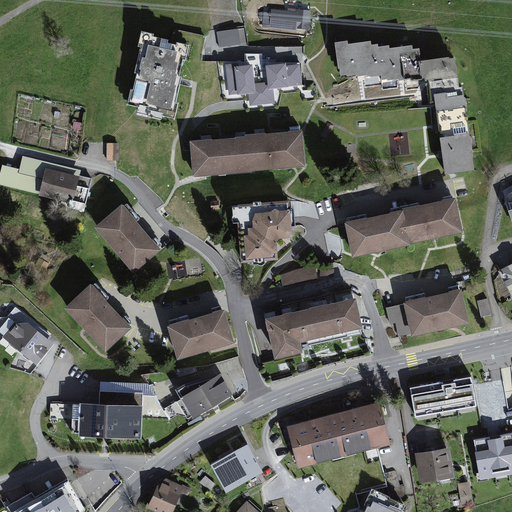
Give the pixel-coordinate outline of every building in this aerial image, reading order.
[(296,11),(272,9),(272,13),(264,12),(263,24),(270,25),(270,28),(308,32),(310,10),(296,9),(296,11)] [(239,28),(217,32),(219,47),(241,44),(239,28)] [(154,32),(142,29),(138,44),(141,45),(135,71),(137,71),(134,89),(131,88),(127,104),(139,106),(140,103),(149,105),(148,108),(164,111),(163,115),(176,118),(179,102),(177,102),(183,75),(180,74),(184,59),(186,60),(190,43),(176,40),(176,42),(168,41),(169,37),(154,34),(154,32)] [(348,39),(335,40),(338,67),(340,67),(341,75),(346,74),(346,76),(357,74),(357,76),(369,75),(369,76),(381,75),(381,79),(387,78),(387,79),(396,78),(397,80),(411,78),(411,80),(425,78),(426,85),(429,85),(431,101),(436,100),(445,172),(474,168),(463,86),(459,86),(455,56),(449,57),(449,55),(421,59),(420,46),(413,47),(412,43),(390,46),(389,43),(378,44),(378,42),(371,43),(371,39),(348,43),(348,39)] [(237,61),(226,63),(230,92),(250,90),(251,104),(274,101),(272,85),(287,83),(287,84),(301,82),(299,62),(285,63),(285,60),(267,62),(269,81),(254,83),(251,62),(237,64),(237,61)] [(334,126),(327,123),(320,136),(326,139),(334,126)] [(245,135),(190,139),(193,175),(252,170),(251,170),(305,165),(302,128),(245,133),(245,135)] [(81,170),(23,155),(19,168),(2,164),(0,173),(0,184),(71,202),(69,208),(84,211),(93,178),(80,175),(81,170)] [(511,192),(503,195),(511,219),(511,192)] [(401,208),(344,221),(352,257),(411,244),(410,243),(464,231),(456,195),(401,208)] [(289,199),(232,204),(234,223),(237,223),(240,262),(278,259),(277,240),(280,236),(292,236),(289,199)] [(162,248),(122,202),(94,225),(134,271),(162,248)] [(51,260),(38,254),(32,267),(46,273),(51,260)] [(321,262),(320,276),(333,277),(334,263),(321,262)] [(511,265),(497,273),(511,302),(511,265)] [(314,266),(280,275),(283,288),(318,279),(314,266)] [(132,326),(91,282),(64,307),(105,351),(132,326)] [(461,287),(404,301),(412,335),(469,321),(461,287)] [(356,295),(265,316),(274,358),(303,351),(301,340),(362,326),(356,295)] [(487,298),(477,301),(481,317),(491,315),(487,298)] [(3,337),(36,365),(54,343),(49,339),(52,335),(16,307),(7,318),(0,318),(0,331),(4,335),(3,337)] [(225,307),(167,324),(178,358),(235,342),(225,307)] [(184,383),(175,388),(193,417),(233,393),(220,372),(184,383)] [(471,375),(410,386),(415,416),(417,416),(418,420),(475,409),(475,404),(477,404),(471,375)] [(101,381),(100,391),(143,392),(143,395),(156,395),(149,383),(101,381)] [(141,438),(142,418),(171,420),(156,395),(143,395),(143,392),(100,391),(100,402),(81,402),(81,405),(51,404),(50,418),(72,419),(72,432),(79,432),(79,435),(141,438)] [(380,401),(287,425),(298,468),(391,444),(380,401)] [(511,430),(472,438),(480,479),(511,472),(511,430)] [(248,443),(211,463),(227,492),(264,471),(248,443)] [(449,446),(415,452),(420,482),(454,476),(449,446)] [(215,483),(206,475),(200,482),(209,490),(215,483)] [(161,485),(157,484),(147,508),(156,511),(172,511),(184,486),(166,477),(162,481),(161,485)] [(68,480),(12,511),(82,511),(85,509),(68,480)] [(471,484),(459,486),(463,506),(474,505),(471,484)] [(390,495),(372,487),(360,511),(401,511),(405,504),(390,497),(390,495)] [(260,511),(247,500),(235,511),(260,511)]
